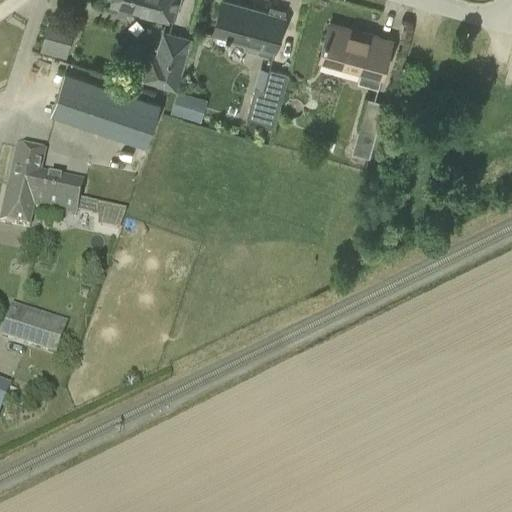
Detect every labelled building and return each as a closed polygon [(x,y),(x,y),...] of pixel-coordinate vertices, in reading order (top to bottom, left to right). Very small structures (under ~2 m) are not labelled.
[(109,0),(110,0),(173,18),(177,0),(109,0)] [(269,6),(267,13),(221,0),(212,31),(241,39),(244,49),(272,56),(274,49),(285,10),(269,6)] [(46,23),(39,52),(65,58),(72,30),(46,23)] [(328,23),(319,56),(361,67),(357,80),(377,86),(380,73),(390,40),(328,23)] [(190,38),(162,30),(155,54),(147,52),(139,81),(176,91),(190,38)] [(263,88),(254,86),(245,118),(274,126),(288,74),(268,69),(263,88)] [(65,70),(50,113),(67,118),(146,145),(160,102),(81,76),(65,70)] [(177,90),(171,111),(200,119),(206,98),(177,90)] [(368,157),(384,102),(366,98),(351,152),(368,157)] [(16,148),(8,186),(79,200),(82,183),(40,174),(45,154),(16,148)] [(75,217),(79,200),(8,186),(0,220),(0,222),(29,229),(33,208),(75,217)] [(68,324),(12,306),(4,332),(2,340),(27,347),(57,357),(68,324)] [(0,409),(9,388),(0,383),(0,409)]
